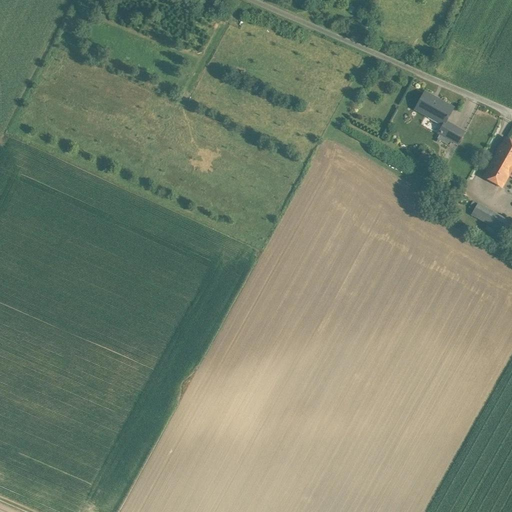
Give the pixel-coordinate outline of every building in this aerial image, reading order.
[(451,108),(425,94),(416,109),(442,124),(451,108)] [(465,132),(446,122),(437,138),(450,145),(452,140),(458,144),(465,132)] [(511,142),(505,139),(491,163),(509,173),(511,167),(511,142)] [(509,173),(491,163),(483,177),(501,187),(508,175),(509,173)] [(511,224),(477,204),(472,215),(506,234),(511,224)]
